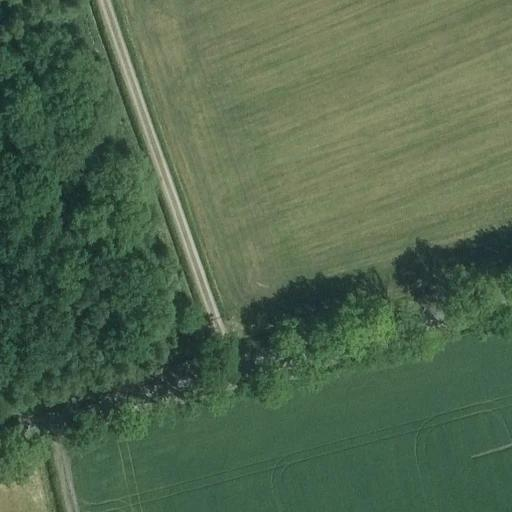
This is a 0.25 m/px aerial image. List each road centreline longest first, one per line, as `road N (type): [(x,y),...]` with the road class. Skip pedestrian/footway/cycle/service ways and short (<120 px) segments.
road 1 (unclassified): [(0,436),(511,299)]
road 2 (track): [(233,373),(103,0)]
